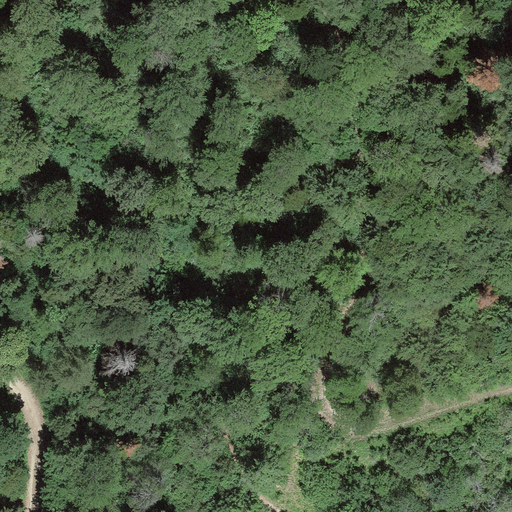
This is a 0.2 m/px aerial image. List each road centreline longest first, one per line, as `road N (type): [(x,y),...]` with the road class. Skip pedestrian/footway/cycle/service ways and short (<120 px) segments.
road 1 (track): [(295,459),(325,362),(358,297),(367,243),(356,76),(315,0)]
road 2 (track): [(511,384),(295,459),(278,511)]
road 3 (track): [(0,372),(36,423),(33,511)]
